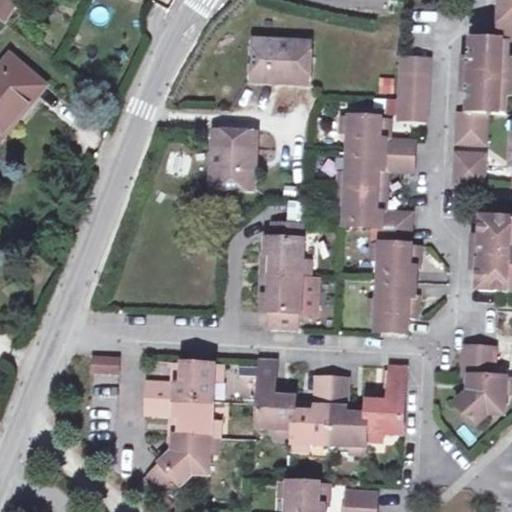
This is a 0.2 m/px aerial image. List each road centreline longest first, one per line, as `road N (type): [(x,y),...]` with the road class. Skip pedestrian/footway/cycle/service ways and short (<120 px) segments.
road 1 (tertiary): [(202,0),(143,113),(52,341)]
road 2 (residential): [(421,358),(81,336),(52,341)]
road 3 (tertiary): [(52,341),(5,460)]
